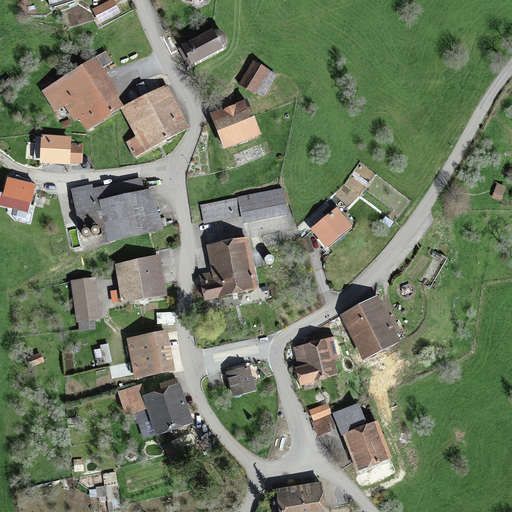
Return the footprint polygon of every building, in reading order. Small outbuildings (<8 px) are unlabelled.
[(113,0),(110,0),(93,9),(99,22),(120,11),(113,0)] [(213,31),(177,49),(187,68),(222,50),(221,48),(223,47),(224,45),(225,43),(225,41),(225,39),(224,36),(223,35),(222,34),(220,33),(218,32),(216,32),(214,32),(213,31)] [(112,62),(105,51),(43,91),(54,109),(64,103),(75,120),(80,117),(88,129),(123,107),(116,96),(121,93),(104,67),(112,62)] [(252,59),(238,84),(254,94),(255,92),(264,97),(278,74),(252,59)] [(188,128),(165,86),(123,109),(138,136),(127,142),(135,156),(159,143),(188,128)] [(244,99),(210,113),(213,119),(225,147),(261,133),(254,116),(250,106),(247,107),(244,99)] [(71,136),(41,135),(40,162),(70,164),(70,162),(71,143),(71,136)] [(71,143),(70,162),(82,163),(83,144),(71,143)] [(36,184),(7,177),(3,193),(1,192),(0,195),(0,205),(29,212),(34,190),(36,184)] [(91,184),(72,188),(81,225),(102,221),(107,242),(160,231),(151,191),(143,192),(140,178),(92,188),(91,184)] [(498,184),(493,196),(500,199),(505,187),(498,184)] [(277,190),(200,205),(204,223),(241,216),(243,223),(289,214),(284,188),(277,190)] [(336,207),(310,230),(326,248),(352,226),(336,207)] [(100,230),(99,228),(98,227),(97,226),(95,226),(94,226),(93,227),(92,228),(91,229),(91,230),(91,231),(91,233),(92,234),(94,235),(95,235),(97,235),(98,234),(99,233),(100,231),(100,230)] [(90,231),(90,230),(89,229),(88,228),(86,228),(85,228),(84,228),(83,229),(82,230),(81,232),(82,233),(82,235),(83,236),(85,236),(86,237),(88,236),(89,236),(90,234),(90,233),(90,231)] [(246,236),(206,244),(211,273),(206,274),(201,275),(205,298),(256,289),(246,236)] [(158,256),(114,264),(118,289),(110,290),(112,303),(164,294),(158,256)] [(437,257),(421,284),(431,290),(447,263),(437,257)] [(95,278),(72,281),(79,331),(96,328),(95,319),(100,319),(95,278)] [(377,303),(344,319),(368,368),(401,351),(377,303)] [(166,330),(127,338),(136,379),(175,371),(166,330)] [(336,336),(293,347),(297,362),(298,367),(296,367),(301,385),(338,375),(334,359),(341,357),(336,336)] [(94,350),(98,365),(112,362),(108,343),(100,345),(100,348),(94,350)] [(41,353),(28,357),(32,366),(44,362),(41,353)] [(250,366),(227,372),(234,396),(257,390),(253,376),(250,366)] [(145,395),(144,396),(148,408),(135,412),(144,439),(156,434),(156,437),(193,424),(177,378),(161,384),(163,389),(145,395)] [(135,412),(148,408),(144,396),(145,395),(141,384),(117,391),(125,415),(135,412)] [(358,406),(338,413),(357,469),(387,458),(375,425),(366,428),(358,406)] [(328,407),(311,412),(319,436),(335,430),(328,407)] [(298,486),(277,489),(280,511),(325,511),(321,482),(298,486)]
